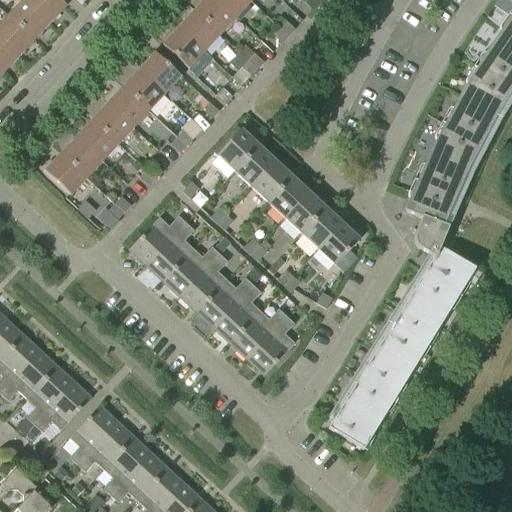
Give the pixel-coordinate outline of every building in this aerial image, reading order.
[(57,0),(23,0),(23,1),(49,24),(65,7),(57,0)] [(213,0),(205,0),(193,13),(219,36),(235,20),(213,0)] [(250,3),(247,0),(213,0),(235,20),(250,3)] [(312,11),(319,4),(315,0),(309,0),(305,4),(312,11)] [(49,24),(23,1),(8,18),(33,41),(49,24)] [(193,13),(178,29),(203,53),(219,36),(193,13)] [(8,18),(0,25),(0,41),(17,58),(33,41),(8,18)] [(405,213),(420,220),(413,238),(413,240),(413,241),(413,242),(413,244),(414,246),(415,247),(416,249),(417,250),(433,259),(327,430),(360,450),(472,269),(440,249),(448,229),(443,227),(445,221),(449,213),(460,188),(457,187),(464,172),(472,157),(474,158),(487,134),(485,133),(493,118),(502,103),(504,104),(511,90),(511,19),(493,45),(460,99),(430,155),(406,211),(405,213)] [(279,29),(287,38),(294,31),(285,23),(279,29)] [(203,53),(178,29),(162,47),(187,71),(203,53)] [(287,38),(279,29),(272,36),(281,44),(287,38)] [(17,58),(0,41),(0,73),(2,75),(17,58)] [(138,72),(164,96),(180,79),(154,55),(138,72)] [(247,63),(256,71),(263,64),(254,56),(247,63)] [(256,71),(247,63),(241,69),(250,78),(256,71)] [(138,72),(122,89),(148,113),(164,96),(138,72)] [(148,113),(122,89),(107,106),(132,129),(148,113)] [(225,105),(231,99),(222,90),(216,97),(225,105)] [(217,113),(208,105),(202,112),(211,120),(217,113)] [(132,129),(107,106),(91,122),(117,146),(132,129)] [(91,122),(76,139),(101,163),(117,146),(91,122)] [(234,173),(257,148),(240,132),(216,157),(234,173)] [(182,133),(176,139),(185,148),(191,141),(182,133)] [(101,163),(76,139),(60,156),(85,180),(101,163)] [(185,148),(176,139),(170,146),(179,154),(185,148)] [(274,163),(257,148),(234,173),(250,189),(274,163)] [(85,180),(60,156),(44,173),(69,197),(85,180)] [(274,163),(250,189),(267,204),(291,179),(274,163)] [(154,181),(160,174),(151,166),(145,173),(154,181)] [(154,181),(145,173),(139,179),(148,188),(154,181)] [(291,179),(267,204),(284,220),(308,195),(291,179)] [(190,185),(188,188),(182,194),(189,200),(197,191),(190,185)] [(308,195),(284,220),(301,236),(324,210),(308,195)] [(120,200),(114,206),(123,214),(129,208),(120,200)] [(123,214),(114,206),(108,213),(117,221),(123,214)] [(216,226),(225,216),(218,210),(209,220),(216,226)] [(341,226),(324,210),(301,236),(317,251),(341,226)] [(225,216),(216,226),(223,233),(232,223),(225,216)] [(145,268),(185,225),(184,225),(179,219),(177,218),(168,228),(158,219),(128,252),(145,268)] [(193,233),(185,225),(145,268),(162,284),(192,251),(184,243),(193,233)] [(358,242),(341,226),(317,251),(335,267),(358,242)] [(221,238),(211,249),(218,256),(228,245),(221,238)] [(250,257),(259,247),(252,241),(243,250),(250,257)] [(266,254),(259,247),(250,257),(257,263),(266,254)] [(201,259),(192,251),(162,284),(179,299),(218,256),(211,249),(201,259)] [(224,262),(232,254),(226,249),(218,256),(224,262)] [(355,259),(348,253),(335,267),(342,274),(355,259)] [(218,256),(179,299),(195,315),(226,282),(217,274),(226,264),(218,256)] [(255,267),(247,277),(254,283),(262,274),(255,267)] [(283,288),(292,279),(285,273),(277,282),(283,288)] [(292,279),(283,288),(290,294),(298,285),(292,279)] [(226,282),(195,315),(212,330),(252,288),(244,280),(235,290),(226,282)] [(252,288),(212,330),(229,346),(259,313),(250,305),(260,295),(252,288)] [(325,311),(331,301),(321,295),(315,305),(325,311)] [(259,313),(229,346),(246,362),(286,319),(277,311),(268,322),(259,313)] [(293,326),(286,319),(246,362),(263,378),(293,345),(284,336),(293,326)] [(0,361),(22,338),(5,322),(0,327),(0,361)] [(22,338),(0,361),(0,377),(1,379),(0,379),(0,395),(39,353),(22,338)] [(39,353),(0,395),(0,396),(7,404),(17,393),(26,402),(56,369),(39,353)] [(56,369),(26,402),(35,410),(25,420),(27,421),(33,427),(73,385),(56,369)] [(73,385),(33,427),(41,435),(50,424),(60,433),(90,401),(73,385)] [(76,467),(116,424),(98,408),(68,441),(78,450),(68,460),(76,467)] [(24,437),(25,436),(33,428),(33,427),(27,421),(25,420),(16,429),(24,437)] [(116,424),(76,467),(84,475),(94,465),(102,472),(132,440),(116,424)] [(33,428),(25,436),(32,443),(40,435),(33,428)] [(132,440),(102,472),(111,481),(102,491),(110,498),(149,455),(132,440)] [(166,471),(149,455),(110,498),(118,506),(127,495),(136,503),(166,471)] [(58,484),(68,474),(59,466),(49,476),(58,484)] [(166,471),(136,503),(145,511),(144,511),(159,511),(183,486),(166,471)] [(14,511),(49,511),(54,506),(18,473),(12,473),(1,485),(9,492),(16,492),(22,497),(22,504),(14,511)] [(77,499),(84,490),(77,484),(69,492),(77,499)] [(190,511),(200,502),(183,486),(159,511),(190,511)] [(90,511),(94,511),(103,503),(95,496),(85,507),(90,511)] [(210,511),(200,502),(190,511),(210,511)]
